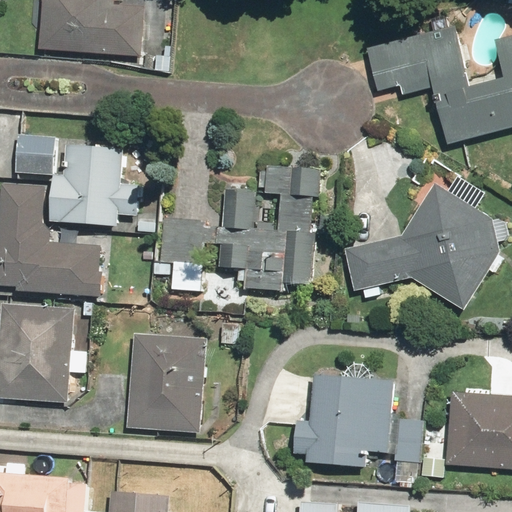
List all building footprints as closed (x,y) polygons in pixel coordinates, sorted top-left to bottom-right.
[(135,0),(40,0),(37,49),(141,56),(145,1),(135,0)] [(505,66),(434,84),(449,143),(511,126),(511,54),(502,57),(505,66)] [(18,111),(15,172),(55,174),(58,113),(18,111)] [(53,175),(52,187),(51,224),(118,227),(121,146),(64,143),(63,175),(53,175)] [(313,257),(317,169),(256,166),(255,190),(225,189),(224,226),(208,225),(208,222),(163,219),(161,262),(154,261),(154,272),(172,273),(171,288),(206,290),(207,275),(200,274),(201,244),(232,245),(231,271),(239,271),(238,281),(244,282),(243,291),(287,293),(288,278),(324,279),(326,257),(313,257)] [(51,224),(52,187),(3,185),(2,201),(0,201),(0,204),(0,285),(11,286),(11,293),(101,296),(102,273),(99,273),(100,245),(47,243),(48,224),(51,224)] [(434,186),(400,236),(342,250),(352,294),(412,281),(463,310),(510,233),(434,186)] [(0,399),(69,402),(70,373),(89,374),(90,352),(71,351),(73,307),(2,304),(0,344),(0,399)] [(135,336),(128,428),(204,434),(208,340),(135,336)] [(393,382),(312,379),(310,420),(295,419),(294,456),(307,456),(307,465),(367,467),(368,451),(390,452),(393,382)] [(511,395),(452,392),(447,465),(511,468),(511,395)] [(423,419),(397,418),(394,480),(421,481),(423,419)] [(0,511),(91,511),(92,484),(71,483),(71,476),(0,473),(0,511)] [(169,511),(170,494),(110,491),(108,511),(169,511)]
